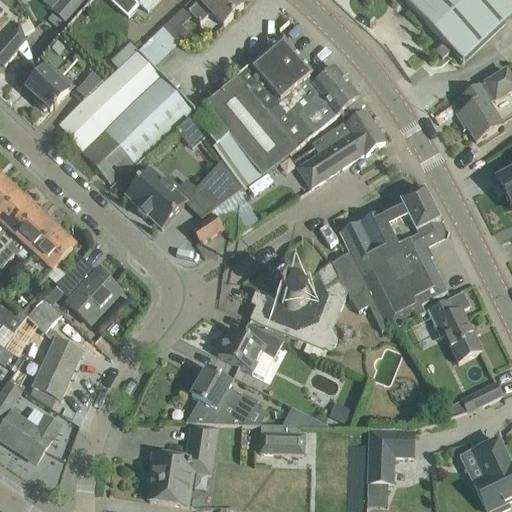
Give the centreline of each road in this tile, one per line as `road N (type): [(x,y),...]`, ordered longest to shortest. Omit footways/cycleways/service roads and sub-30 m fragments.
road 1 (tertiary): [(511,319),(393,97),(303,0)]
road 2 (residential): [(175,292),(0,119)]
road 3 (residential): [(87,511),(93,448),(118,385),(175,292)]
road 4 (residential): [(195,285),(213,288),(301,233),(305,218)]
road 5 (residential): [(305,218),(291,214),(199,273),(195,285)]
